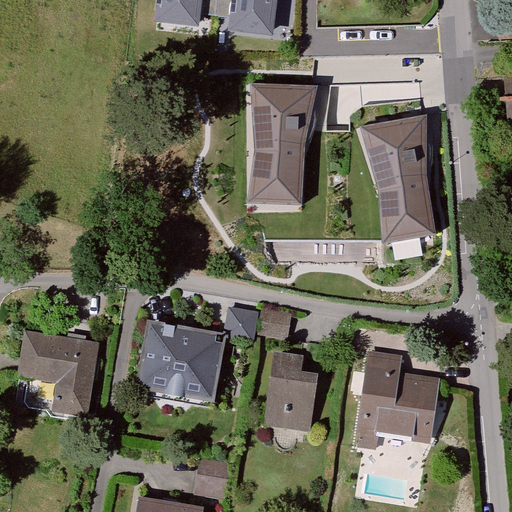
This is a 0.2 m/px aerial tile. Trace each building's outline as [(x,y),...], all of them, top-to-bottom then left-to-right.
[(156,0),(155,22),(199,26),(201,14),(202,0),(156,0)] [(202,0),(201,14),(230,17),(232,0),(202,0)] [(276,0),(232,0),(230,17),(229,31),(273,35),(276,0)] [(511,69),(501,70),(500,134),(511,134),(511,69)] [(250,91),(245,213),(317,217),(320,96),(250,91)] [(430,126),(356,133),(379,201),(378,265),(446,253),(430,126)] [(228,307),(223,338),(254,343),(259,312),(228,307)] [(293,313),(262,308),(258,336),(289,341),(293,313)] [(221,342),(148,330),(139,389),(212,400),(221,342)] [(99,347),(20,333),(5,415),(84,430),(99,347)] [(304,356),(274,352),(263,426),(309,432),(317,375),(302,373),(304,356)] [(444,367),(366,352),(348,442),(427,457),(444,367)] [(221,501),(227,464),(200,459),(193,496),(221,501)] [(205,511),(133,498),(130,511),(205,511)]
